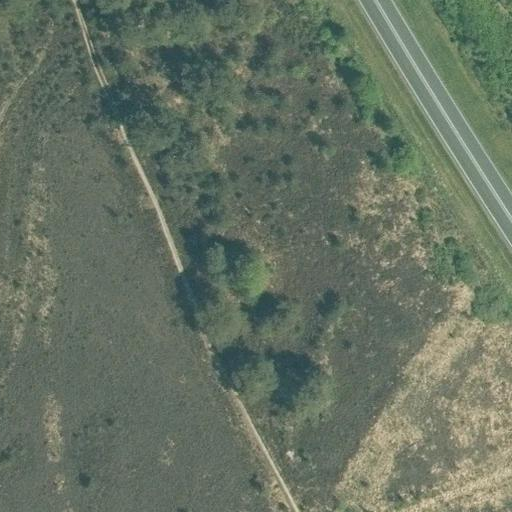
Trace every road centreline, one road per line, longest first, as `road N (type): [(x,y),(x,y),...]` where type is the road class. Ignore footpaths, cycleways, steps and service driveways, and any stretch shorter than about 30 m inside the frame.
road 1 (track): [(72,0),(224,384),(292,511)]
road 2 (trunk): [(511,223),(373,0)]
